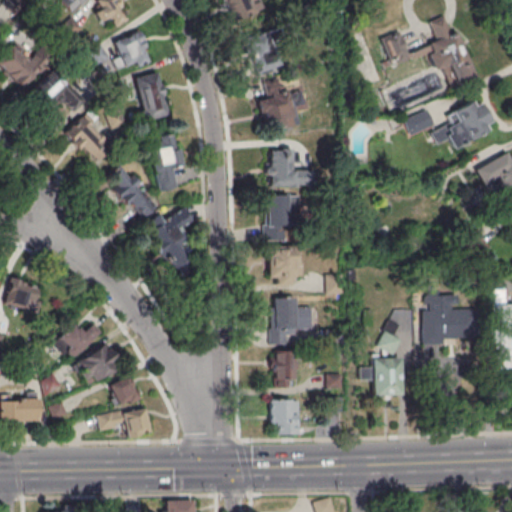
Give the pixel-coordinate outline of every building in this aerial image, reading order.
[(59,0),(68,11),(82,0),(59,0)] [(117,24),(126,1),(124,0),(101,0),(96,15),(117,24)] [(226,0),(236,22),(264,10),(259,0),(226,0)] [(405,55),(410,55),(437,43),(429,24),(441,18),(449,36),(453,35),(474,82),(450,92),(440,70),(433,73),(426,57),(431,55),(429,51),(407,60),(405,55)] [(117,56),(112,58),(116,70),(148,60),(138,31),(111,40),(117,56)] [(243,39),(254,75),(281,67),(271,31),(243,39)] [(407,60),(383,70),(380,64),(387,61),(379,40),(396,33),(405,55),(407,60)] [(95,65),(107,56),(98,45),(87,54),(95,65)] [(35,71),(12,48),(0,59),(0,68),(19,87),(35,71)] [(141,120),(166,115),(157,73),(132,78),(141,120)] [(299,124),(295,109),(304,107),(300,91),(284,95),(280,78),(261,83),(265,97),(257,100),(266,132),(299,124)] [(428,134),(434,146),(445,140),(452,152),(485,132),(482,127),(489,123),(479,106),(474,109),(470,102),(443,118),(446,123),(428,134)] [(401,122),(408,137),(431,126),(425,111),(401,122)] [(104,137),(82,116),(64,135),(86,156),(104,137)] [(181,166),(174,134),(145,140),(156,192),(176,187),(172,167),(181,166)] [(290,149),(267,149),(267,184),(309,185),(309,172),(290,172),(290,149)] [(473,172),(482,187),(484,186),(496,208),(511,199),(511,160),(508,162),(504,155),(473,172)] [(142,191),(120,165),(102,180),(123,206),(142,191)] [(265,225),(294,225),(294,197),(265,197),(265,225)] [(168,261),(189,251),(184,239),(195,234),(183,208),(151,223),(168,261)] [(462,239),(473,258),(488,249),(476,230),(462,239)] [(299,276),(299,246),(267,246),(267,285),(291,285),(291,276),(299,276)] [(38,288),(10,278),(2,300),(30,310),(38,288)] [(502,303),(502,287),(489,287),(489,310),(491,310),(491,303),(502,303)] [(417,313),(418,347),(439,347),(439,340),(474,339),(473,310),(448,311),(448,306),(453,305),(453,295),(428,296),(428,313),(417,313)] [(271,297),(271,318),(267,318),(267,344),(285,344),(285,332),(309,332),(309,307),(293,307),(292,297),(271,297)] [(511,303),(502,303),(491,303),(491,310),(489,310),(488,310),(488,336),(486,336),(486,351),(488,351),(488,355),(490,355),(490,358),(491,358),(492,373),(495,373),(495,374),(511,373),(510,349),(509,349),(509,320),(511,320),(511,303)] [(81,332),(72,322),(54,339),(71,357),(97,331),(89,324),(81,332)] [(373,347),(390,356),(398,341),(381,332),(373,347)] [(86,384),(116,364),(102,343),(72,364),(86,384)] [(292,352),(270,352),(270,386),(292,386),(292,352)] [(399,397),(370,399),(369,381),(357,382),(356,371),(369,370),(368,357),(375,356),(376,362),(397,360),(399,397)] [(136,398),(126,376),(104,386),(113,408),(136,398)] [(270,433),(295,433),(295,399),(270,399),(270,433)] [(0,401),(0,420),(37,420),(37,401),(0,401)] [(146,431),(143,408),(95,415),(97,429),(123,425),(125,435),(146,431)] [(330,511),(330,500),(311,500),(311,511),(330,511)]
